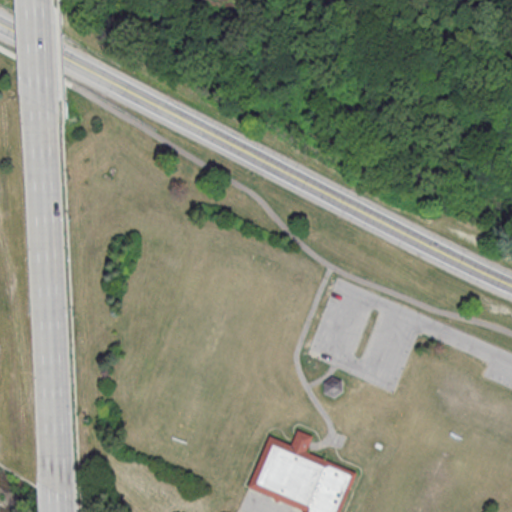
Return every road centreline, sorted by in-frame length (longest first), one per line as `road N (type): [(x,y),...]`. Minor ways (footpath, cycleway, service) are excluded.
road 1 (tertiary): [(0,26),(511,286)]
road 2 (primary): [(54,477),(38,105)]
